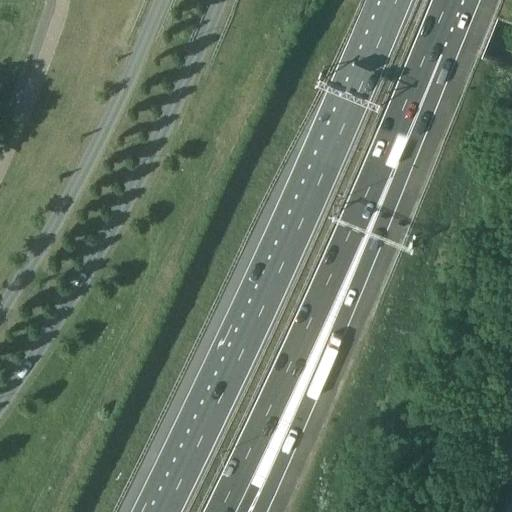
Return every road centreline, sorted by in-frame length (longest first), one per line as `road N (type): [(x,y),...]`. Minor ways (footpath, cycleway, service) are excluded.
road 1 (motorway): [(392,0),(153,511)]
road 2 (motorway): [(217,511),(290,372),(447,0)]
road 3 (motorway): [(258,511),(448,58),(463,0)]
road 4 (secondary): [(0,404),(115,223),(219,0)]
road 5 (secondary): [(159,0),(72,191),(0,312)]
